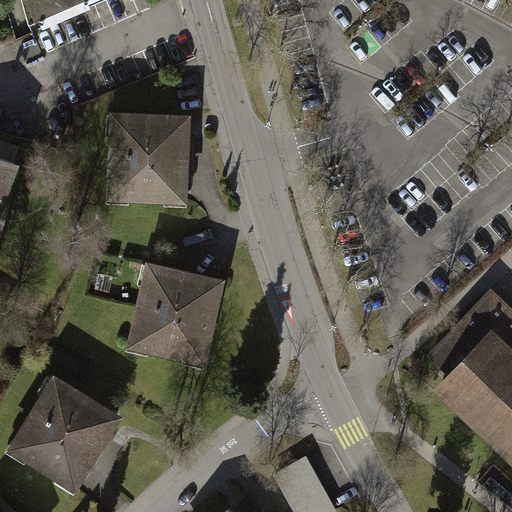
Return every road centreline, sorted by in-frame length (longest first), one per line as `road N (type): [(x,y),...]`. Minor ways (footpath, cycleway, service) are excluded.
road 1 (tertiary): [(207,0),(290,282),(331,390)]
road 2 (track): [(511,262),(391,360),(331,390)]
road 3 (residential): [(331,390),(272,422),(169,511)]
road 4 (tertiary): [(331,390),(397,511)]
